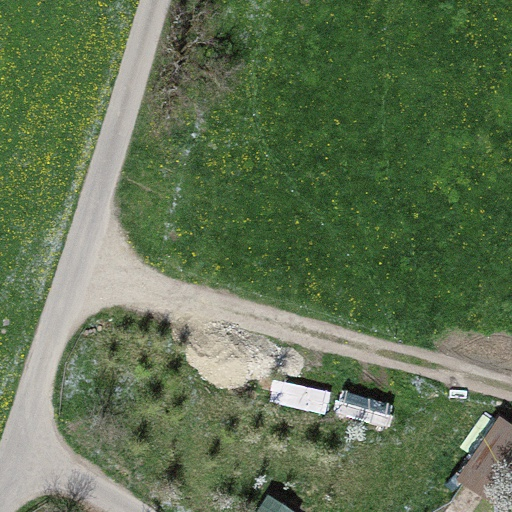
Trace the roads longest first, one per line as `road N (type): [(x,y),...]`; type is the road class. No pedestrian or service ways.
road 1 (track): [(159,0),(0,492)]
road 2 (track): [(511,390),(78,266)]
